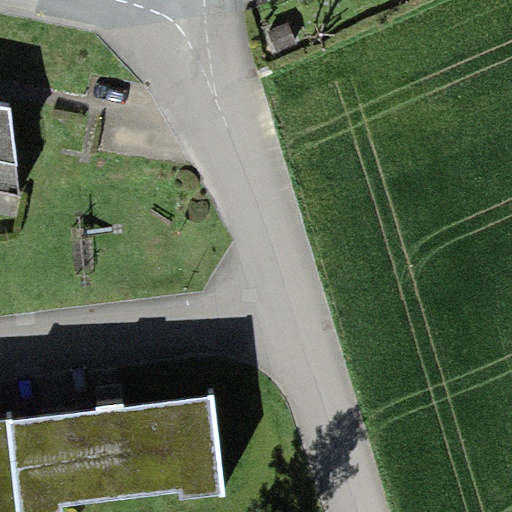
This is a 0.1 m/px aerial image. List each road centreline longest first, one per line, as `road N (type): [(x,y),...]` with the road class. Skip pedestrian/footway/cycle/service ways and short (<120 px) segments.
road 1 (residential): [(157,13),(186,42),(287,312)]
road 2 (residential): [(0,344),(287,312)]
road 3 (residential): [(287,312),(351,511)]
